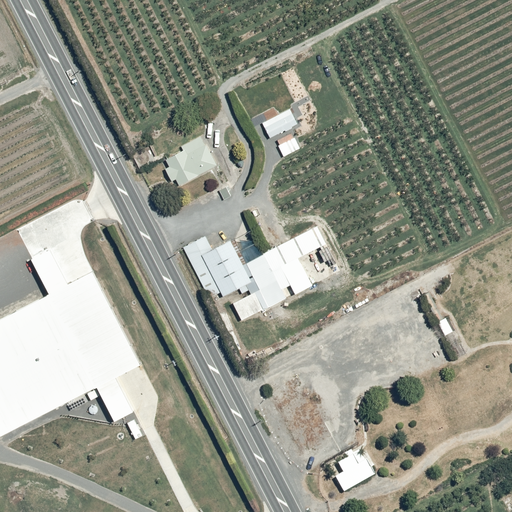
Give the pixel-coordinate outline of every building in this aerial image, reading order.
[(218,166),(202,136),(183,146),(186,151),(168,161),(172,167),(167,169),(174,181),(177,179),(181,186),(218,166)] [(233,197),(228,187),(220,192),(225,201),(233,197)] [(272,266),(254,229),(233,240),(232,240),(213,249),(207,236),(184,247),(203,287),(209,298),(222,292),(224,297),(248,286),(251,293),(233,301),(243,321),(288,299),(272,266)] [(113,422),(133,412),(116,380),(140,368),(92,272),(68,284),(50,248),(30,258),(48,295),(0,318),(0,436),(0,437),(96,389),(113,422)] [(424,303),(417,290),(398,301),(405,314),(424,303)] [(453,331),(446,318),(438,322),(457,358),(468,352),(456,329),(453,331)] [(305,454),(323,443),(322,442),(333,435),(306,389),(295,395),(277,405),(305,454)] [(361,467),(355,457),(342,465),(347,474),(339,478),(346,492),(376,476),(368,463),(361,467)]
